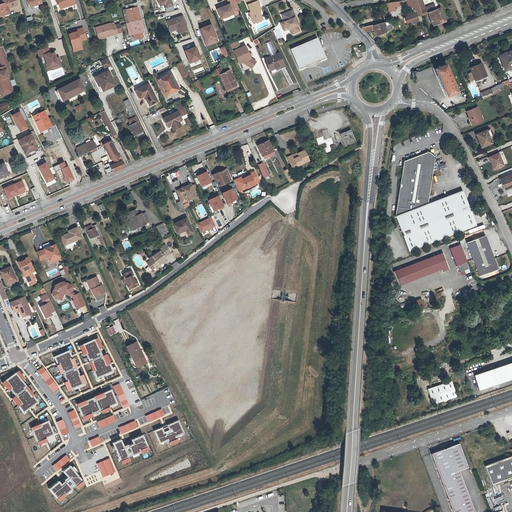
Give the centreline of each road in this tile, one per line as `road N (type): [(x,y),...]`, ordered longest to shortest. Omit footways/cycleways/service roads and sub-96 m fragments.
road 1 (residential): [(15,357),(126,304),(300,182)]
road 2 (primary): [(299,105),(0,230)]
road 3 (primary): [(346,511),(368,198)]
road 4 (unknown): [(453,129),(394,157),(389,253)]
road 5 (residential): [(447,121),(511,248)]
road 6 (unclassified): [(387,450),(511,409)]
